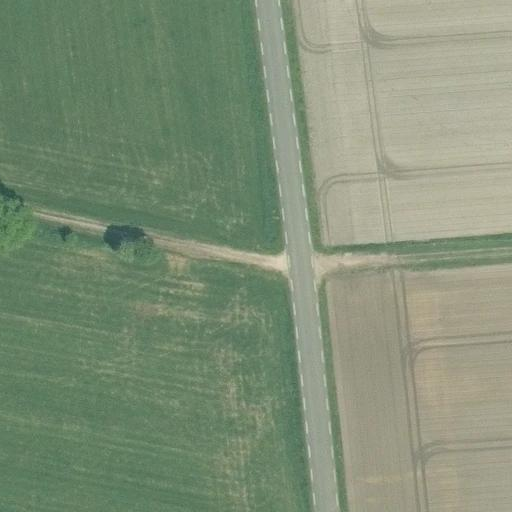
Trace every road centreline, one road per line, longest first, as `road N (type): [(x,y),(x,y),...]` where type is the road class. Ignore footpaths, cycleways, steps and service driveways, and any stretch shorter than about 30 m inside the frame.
road 1 (track): [(0,212),(298,269),(511,254)]
road 2 (primary): [(323,511),(264,0)]
